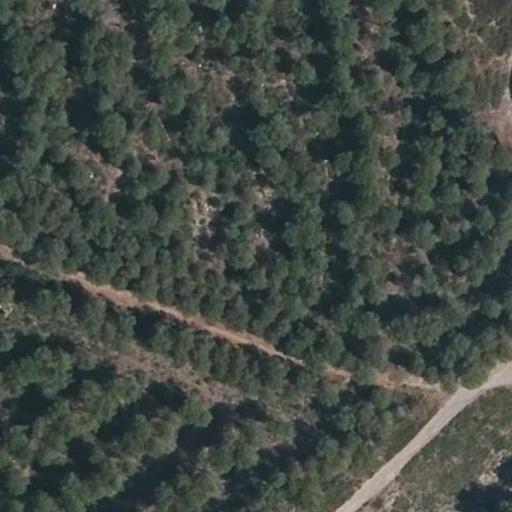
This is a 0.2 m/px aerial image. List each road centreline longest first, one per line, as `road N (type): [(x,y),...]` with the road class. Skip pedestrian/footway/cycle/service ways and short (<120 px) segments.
road 1 (track): [(471,390),(343,370),(0,245)]
road 2 (track): [(471,390),(341,511)]
